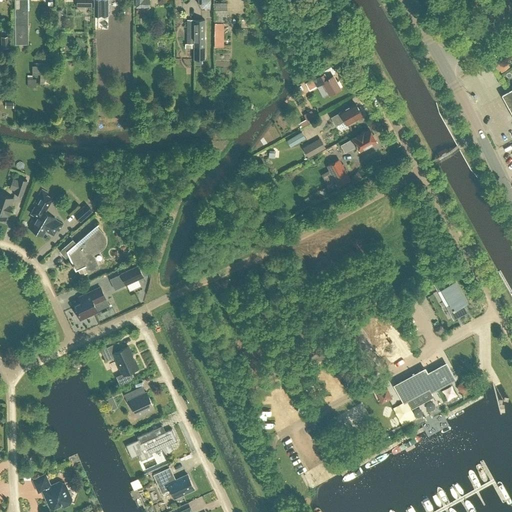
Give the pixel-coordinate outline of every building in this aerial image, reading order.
[(27,0),(14,0),(15,44),(28,44),(27,0)] [(93,0),(94,15),(102,15),(102,8),(108,8),(108,0),(93,0)] [(227,3),(215,3),(215,16),(227,15),(227,3)] [(64,28),(64,17),(62,17),(62,10),(54,10),(54,28),(64,28)] [(205,59),(205,19),(193,19),(193,43),(193,59),(205,59)] [(214,23),(214,46),(224,46),(224,23),(214,23)] [(9,36),(1,37),(2,48),(10,47),(9,36)] [(504,56),(494,63),(501,72),(511,65),(504,56)] [(32,59),(32,74),(45,73),(45,65),(52,65),(52,59),(32,59)] [(313,79),(305,83),(309,90),(316,86),(317,86),(323,82),(329,94),(340,88),(333,74),(327,77),(324,72),(313,79)] [(511,88),(501,95),(511,113),(511,88)] [(362,115),(363,114),(359,107),(358,108),(355,103),(340,111),(340,112),(331,117),(336,125),(338,129),(340,129),(348,125),(347,124),(349,123),(349,124),(354,121),(353,120),(362,115)] [(311,110),(303,114),(306,119),(300,122),(302,127),(316,119),(311,110)] [(369,129),(341,144),(345,151),(357,145),(359,150),(376,141),(375,140),(377,139),(374,134),(372,135),(369,129)] [(289,145),(304,138),(301,131),(286,138),(289,145)] [(321,151),(316,141),(303,148),(308,158),(321,151)] [(350,180),(339,159),(326,165),(338,187),(350,180)] [(14,190),(13,192),(22,195),(28,180),(18,177),(17,180),(13,179),(10,188),(14,190)] [(59,230),(62,224),(55,219),(55,218),(45,212),(53,199),(47,195),(48,193),(42,189),(33,204),(35,206),(30,214),(36,217),(34,221),(32,220),(28,227),(42,235),(46,230),(53,235),(57,229),(59,230)] [(103,191),(91,202),(97,209),(109,198),(103,191)] [(11,206),(10,205),(13,197),(0,192),(0,218),(5,220),(8,212),(9,212),(11,206)] [(73,214),(80,221),(93,210),(86,202),(73,214)] [(104,245),(105,241),(105,237),(103,234),(96,226),(99,224),(98,223),(76,243),(72,239),(59,251),(66,258),(68,255),(75,270),(85,266),(88,271),(98,266),(95,261),(96,261),(92,253),(99,250),(102,248),(104,245)] [(118,274),(123,285),(141,276),(136,265),(118,274)] [(454,319),(467,312),(462,304),(467,302),(455,280),(450,283),(447,277),(434,284),(438,290),(441,288),(450,304),(446,306),(454,319)] [(79,297),(82,302),(74,306),(80,318),(97,310),(94,304),(105,298),(100,287),(79,297)] [(118,342),(101,350),(106,361),(115,357),(122,374),(117,377),(119,382),(118,382),(119,385),(132,379),(131,376),(132,376),(130,371),(138,368),(128,346),(121,349),(118,342)] [(425,367),(393,385),(403,404),(428,390),(430,393),(456,380),(446,362),(427,372),(425,367)] [(459,382),(457,385),(457,390),(461,393),(465,392),(468,388),(468,384),(464,381),(459,382)] [(387,388),(377,393),(381,403),(391,398),(387,388)] [(146,413),(146,412),(154,408),(146,391),(134,397),(131,390),(124,394),(128,402),(130,401),(138,417),(146,413)] [(153,429),(137,437),(138,439),(126,445),(131,457),(138,454),(141,460),(153,455),(152,452),(161,448),(166,455),(174,449),(171,443),(177,440),(172,428),(156,436),(153,429)] [(168,467),(153,474),(162,493),(170,489),(174,498),(194,489),(187,474),(174,480),(168,467)] [(45,474),(33,479),(38,491),(42,490),(46,499),(47,499),(51,507),(52,507),(61,504),(61,506),(63,506),(69,504),(71,500),(69,499),(66,492),(67,489),(65,483),(59,481),(50,485),(45,474)]
